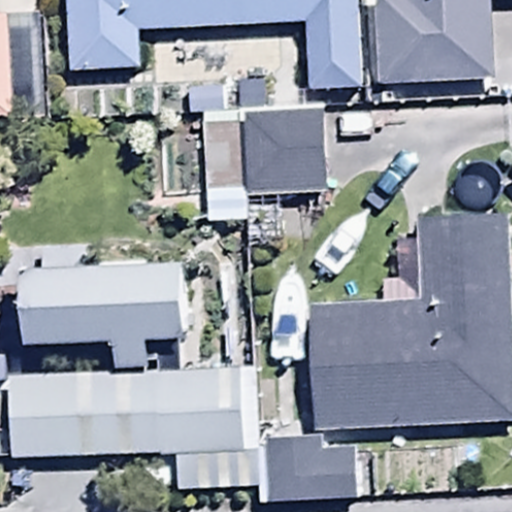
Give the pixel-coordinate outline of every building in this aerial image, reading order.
[(355,0),(64,0),(68,80),(134,77),(133,40),(303,33),(306,101),(360,99),(355,0)] [(511,0),(371,0),(375,91),(490,86),(487,2),(511,0)] [(0,125),(10,125),(5,16),(0,16),(0,125)] [(309,310),(315,434),(511,424),(511,343),(506,216),(410,221),(414,304),(309,310)] [(8,382),(8,409),(0,409),(0,456),(9,456),(10,465),(172,461),(173,498),(236,497),(233,378),(144,381),(144,353),(186,352),(184,269),(17,273),(19,356),(109,354),(110,380),(8,382)] [(316,443),(258,445),(260,511),(354,508),(353,456),(317,457),(316,443)]
